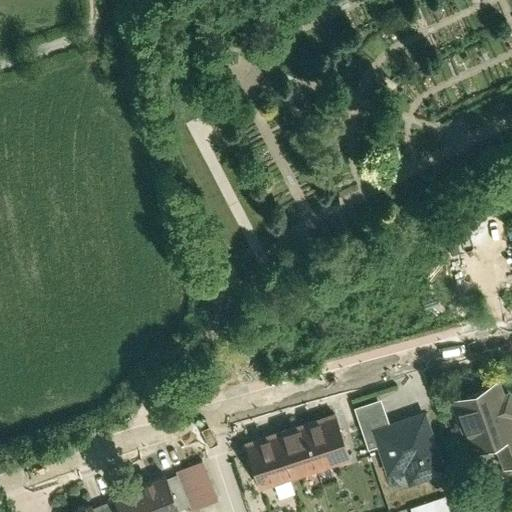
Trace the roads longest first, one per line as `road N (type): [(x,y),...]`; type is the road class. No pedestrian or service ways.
road 1 (residential): [(205,417),(511,329)]
road 2 (residential): [(20,482),(205,417)]
